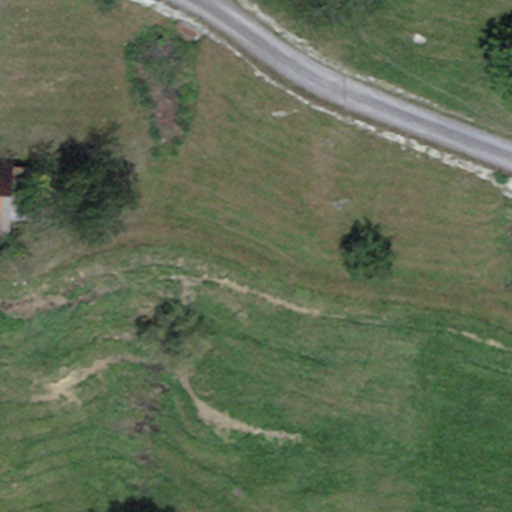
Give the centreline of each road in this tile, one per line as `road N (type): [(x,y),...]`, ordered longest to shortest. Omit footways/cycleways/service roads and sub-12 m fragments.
road 1 (track): [(511,312),(284,269),(212,237),(149,224),(0,268)]
road 2 (residential): [(511,158),(338,89),(197,0)]
